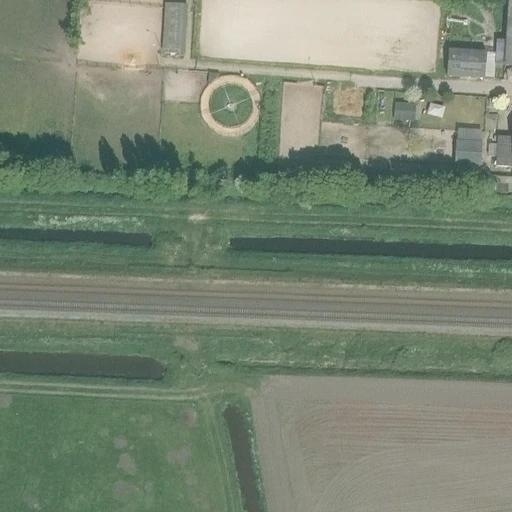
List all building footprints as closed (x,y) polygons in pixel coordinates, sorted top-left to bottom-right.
[(511,0),(507,0),(503,68),(511,68),(511,0)] [(162,7),(159,57),(183,58),(185,8),(162,7)] [(483,78),(485,53),(449,51),(447,76),(483,78)] [(394,103),(393,122),(409,122),(410,104),(394,103)] [(511,138),(497,138),(495,168),(511,168),(511,138)] [(455,165),(479,166),(480,155),(481,143),(457,142),(456,154),(455,165)] [(511,178),(484,177),(483,194),(511,195),(511,178)]
